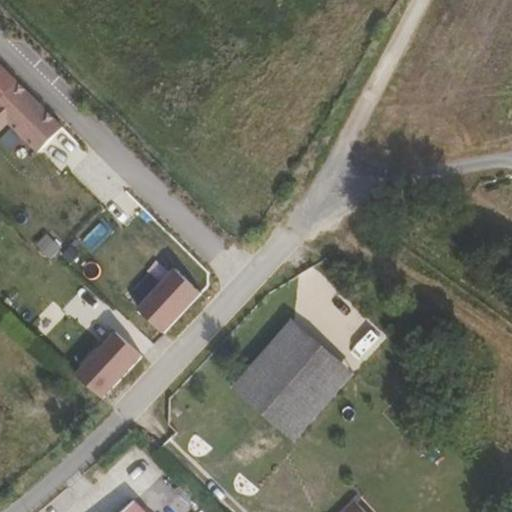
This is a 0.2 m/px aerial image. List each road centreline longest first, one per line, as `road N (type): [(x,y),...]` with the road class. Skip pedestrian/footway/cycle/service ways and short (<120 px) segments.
road 1 (track): [(417,0),(310,210),(400,178),(511,155)]
road 2 (residential): [(310,210),(125,413),(13,511)]
